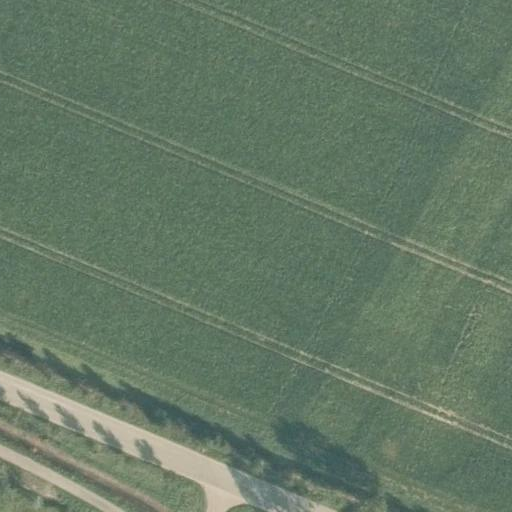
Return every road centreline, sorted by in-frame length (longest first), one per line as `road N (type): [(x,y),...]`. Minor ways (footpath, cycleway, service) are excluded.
road 1 (tertiary): [(233,486),(0,384)]
road 2 (residential): [(113,511),(0,453)]
